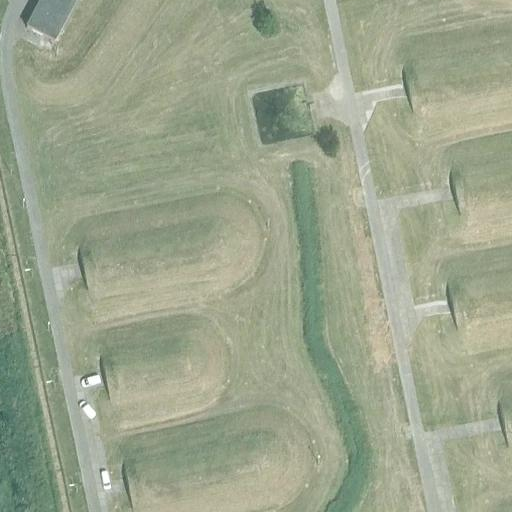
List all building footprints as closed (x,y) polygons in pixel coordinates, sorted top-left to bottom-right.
[(40,0),(22,33),(51,48),(76,0),(40,0)] [(511,91),(511,47),(413,67),(415,80),(407,82),(404,67),(403,67),(406,82),(410,99),(413,114),(414,114),(411,99),(419,97),(421,110),(511,91)] [(511,203),(511,159),(460,171),(463,183),(454,185),(451,170),(450,170),(453,185),(457,201),(460,217),(461,217),(458,202),(466,200),(469,213),(511,203)] [(212,220),(88,245),(91,258),(82,260),(79,244),(78,245),(81,260),(85,277),(88,292),(88,291),(85,276),(94,275),(96,287),(220,262),(216,241),(212,220)] [(511,271),(457,283),(460,296),(451,297),(448,282),(447,283),(451,298),(454,315),(457,330),(458,329),(455,314),(463,313),(466,325),(511,315),(511,271)] [(112,367),(104,369),(101,354),(100,354),(103,369),(107,387),(110,401),(111,401),(108,386),(116,384),(119,397),(188,383),(179,340),(110,355),(112,367)] [(510,415),(502,416),(499,401),(498,401),(501,417),(505,433),(508,448),(509,448),(506,433),(511,431),(511,400),(508,402),(510,415)] [(256,437),(132,462),(135,475),(126,477),(123,462),(126,477),(129,494),(132,509),(133,509),(130,494),(138,492),(141,505),(265,479),(261,458),(256,437)]
